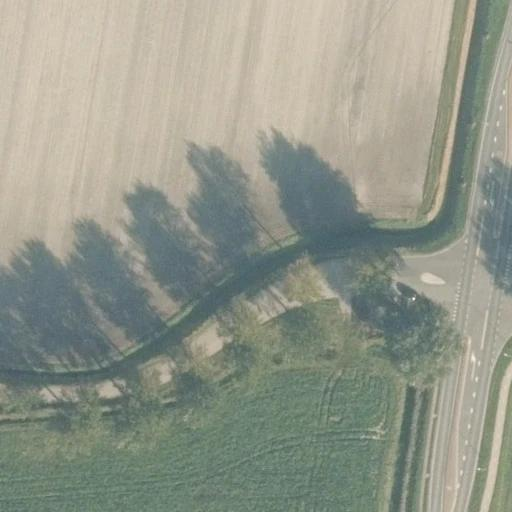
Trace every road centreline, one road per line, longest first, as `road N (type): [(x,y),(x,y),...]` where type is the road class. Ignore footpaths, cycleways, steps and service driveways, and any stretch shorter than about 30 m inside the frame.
road 1 (tertiary): [(463,283),(391,272),(335,276),(254,307),(159,371),(88,389),(0,392)]
road 2 (primary): [(511,21),(463,283)]
road 3 (primary): [(463,283),(433,511)]
road 4 (primary): [(457,511),(496,287)]
